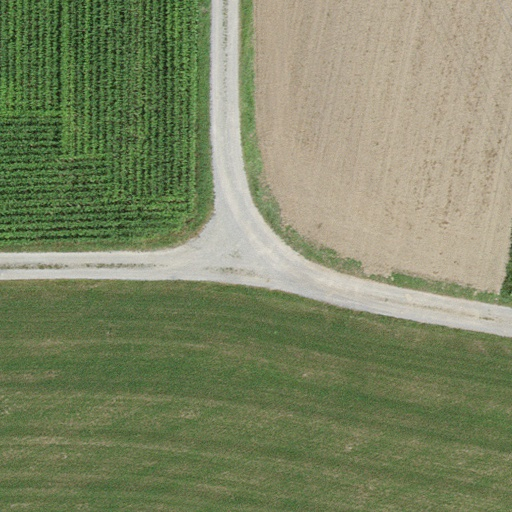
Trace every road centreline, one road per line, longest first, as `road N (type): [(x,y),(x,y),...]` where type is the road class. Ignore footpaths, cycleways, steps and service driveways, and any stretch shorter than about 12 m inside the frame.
road 1 (track): [(511,317),(232,260),(213,161),(225,0)]
road 2 (track): [(0,266),(232,260)]
